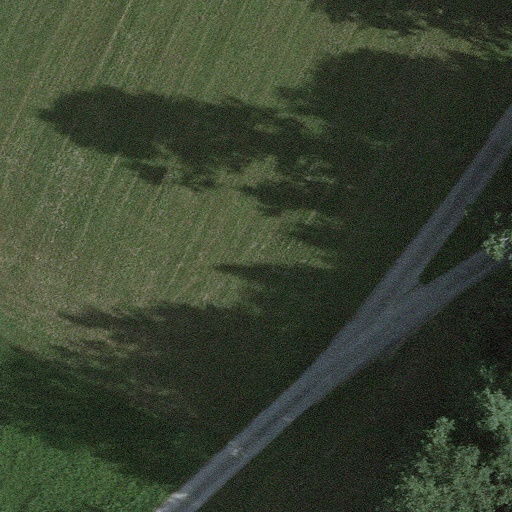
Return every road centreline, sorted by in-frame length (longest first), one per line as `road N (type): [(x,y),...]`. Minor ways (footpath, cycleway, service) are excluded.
road 1 (track): [(178,511),(341,360),(511,249)]
road 2 (track): [(341,360),(511,135)]
